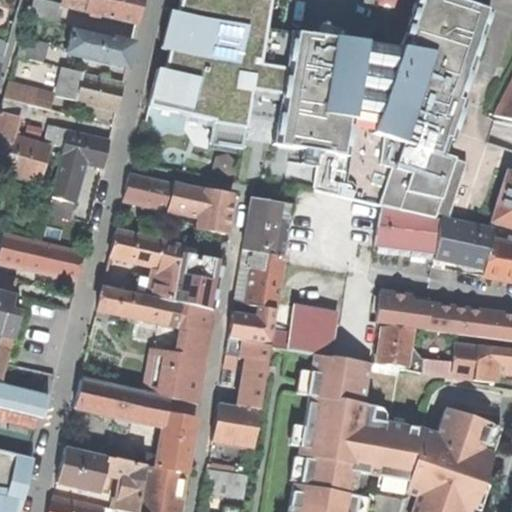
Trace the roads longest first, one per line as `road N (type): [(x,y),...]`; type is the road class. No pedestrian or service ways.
road 1 (residential): [(157,0),(34,511)]
road 2 (residential): [(189,511),(241,198)]
